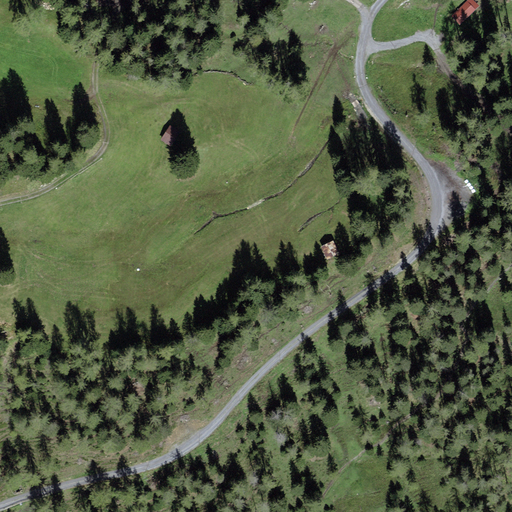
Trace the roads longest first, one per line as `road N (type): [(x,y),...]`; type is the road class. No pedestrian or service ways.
road 1 (track): [(0,505),(184,449),(302,336),(417,251),(434,217),(435,190),(363,91),(361,45)]
road 2 (track): [(0,205),(44,198),(110,147),(99,72),(110,4)]
